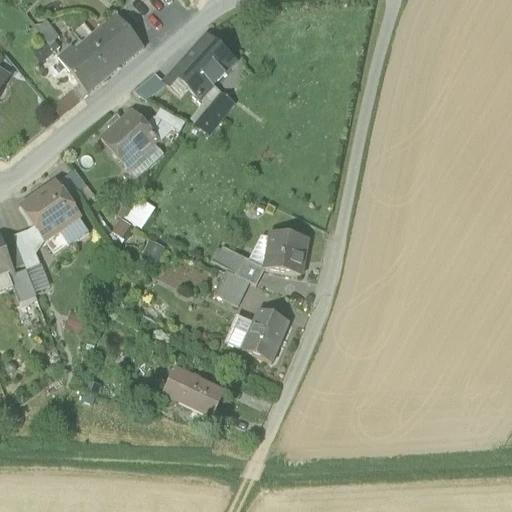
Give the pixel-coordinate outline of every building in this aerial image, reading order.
[(88,99),(144,52),(116,19),(75,54),(71,50),(57,62),(88,99)] [(235,67),(207,41),(173,79),(186,92),(200,105),(213,91),(235,67)] [(0,96),(8,84),(0,78),(0,96)] [(186,92),(173,79),(164,88),(178,101),(186,92)] [(145,104),(164,88),(156,80),(135,97),(141,101),(145,104)] [(221,97),(213,91),(200,105),(209,112),(221,97)] [(62,119),(81,102),(73,93),(54,109),(62,119)] [(235,107),(221,97),(209,112),(193,132),(209,140),(235,107)] [(185,126),(160,112),(155,121),(179,136),(185,126)] [(146,130),(131,114),(101,142),(137,182),(162,159),(154,150),(169,136),(155,121),(146,130)] [(65,182),(77,198),(85,192),(73,176),(65,182)] [(56,189),(67,205),(77,198),(65,182),(56,189)] [(56,189),(21,212),(35,231),(28,237),(27,237),(36,260),(45,246),(79,223),(67,205),(56,189)] [(140,200),(125,219),(141,231),(156,212),(140,200)] [(27,236),(14,241),(15,245),(24,269),(26,275),(40,270),(36,260),(27,237),(27,236)] [(301,281),(307,244),(272,237),(265,273),(265,274),(301,281)] [(8,278),(14,275),(13,273),(4,250),(1,241),(0,241),(0,297),(13,292),(9,282),(10,282),(8,278)] [(150,243),(144,258),(158,264),(165,250),(150,243)] [(24,269),(15,245),(4,250),(13,273),(24,269)] [(265,274),(265,273),(223,251),(215,268),(236,278),(235,280),(246,285),(256,291),(264,274),(265,274)] [(246,285),(235,280),(223,274),(211,300),(233,311),(246,285)] [(36,301),(26,275),(10,282),(9,282),(13,292),(19,308),(36,301)] [(272,368),(289,327),(259,314),(253,329),(238,322),(227,349),(242,355),(242,356),(272,368)] [(163,400),(212,424),(225,398),(176,374),(163,400)]
